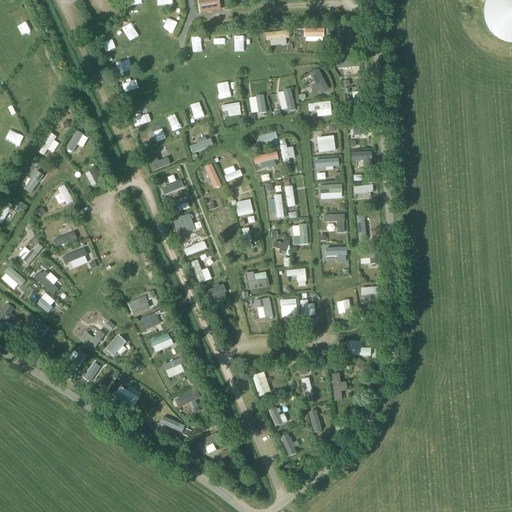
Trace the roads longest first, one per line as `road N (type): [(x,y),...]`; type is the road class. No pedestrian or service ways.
road 1 (unclassified): [(271,511),(332,465),(365,420),(390,364),(395,328),(371,0)]
road 2 (track): [(58,0),(284,503)]
road 3 (unclassified): [(247,511),(0,350)]
